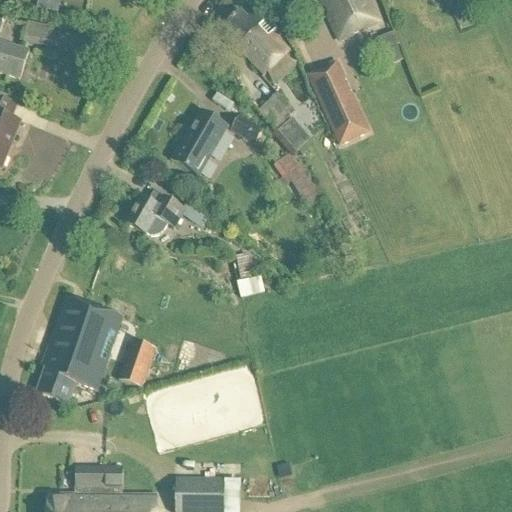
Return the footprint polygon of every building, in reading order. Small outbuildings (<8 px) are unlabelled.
[(60,10),(60,0),(38,0),(38,10),(60,10)] [(318,0),(339,44),(379,25),(367,0),(318,0)] [(247,22),(241,15),(225,31),(231,37),(226,42),(237,53),(239,51),(265,78),(289,54),(252,17),(247,22)] [(24,41),(50,47),(54,28),(28,22),(24,41)] [(0,76),(21,83),(29,56),(0,46),(0,38),(1,39),(4,29),(5,27),(0,25),(0,76)] [(397,49),(386,53),(391,68),(403,64),(397,49)] [(34,60),(26,83),(64,95),(71,73),(34,60)] [(307,79),(340,149),(371,135),(352,96),(350,97),(344,83),(346,82),(338,65),(327,70),(328,73),(318,78),(317,74),(307,79)] [(279,97),(260,116),(277,135),(297,116),(279,97)] [(0,104),(0,170),(3,172),(20,126),(11,123),(15,110),(0,104)] [(228,132),(201,116),(172,165),(199,181),(228,132)] [(241,121),(233,135),(257,150),(265,134),(241,121)] [(292,123),(278,136),(289,148),(303,136),(292,123)] [(282,191),(292,184),(307,213),(325,201),(304,170),(293,155),(269,173),(282,191)] [(186,215),(155,197),(149,206),(142,202),(126,228),(146,240),(151,241),(155,241),(159,240),(162,237),(165,234),(168,230),(175,233),(186,215)] [(358,262),(349,246),(338,251),(348,268),(358,262)] [(236,260),(241,284),(252,282),(247,258),(236,260)] [(123,322),(66,302),(43,369),(46,370),(37,396),(69,407),(76,386),(98,393),(123,322)] [(157,352),(132,343),(118,383),(143,392),(157,352)] [(76,492),(106,493),(107,471),(77,470),(76,492)] [(176,483),(176,511),(223,511),(224,483),(176,483)] [(50,497),(49,511),(160,511),(161,499),(50,497)]
